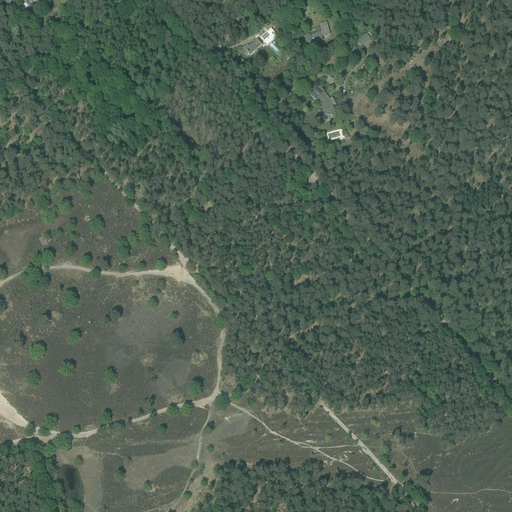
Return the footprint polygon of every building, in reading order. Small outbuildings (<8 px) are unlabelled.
[(259,11),(255,18),(259,21),(264,14),(259,11)] [(309,34),(306,36),(303,37),(306,44),(312,41),(313,40),(315,44),(323,41),(321,37),(330,35),(326,23),(319,25),(322,33),(319,33),(319,32),(310,36),(309,34)] [(271,30),(261,38),(264,42),(262,44),(263,45),(265,43),(275,34),(271,30)] [(366,34),(356,42),(361,48),(371,41),(366,34)] [(249,54),(250,55),(261,45),(262,46),(257,40),(257,41),(251,47),(248,45),(246,46),(242,49),(243,49),(245,52),(246,51),(247,52),(247,53),(248,54),(249,54)] [(331,98),(328,100),(327,99),(326,98),(325,96),(324,95),(323,94),(324,93),(318,88),(311,96),(316,100),(318,99),(319,100),(320,101),(321,102),(322,103),(322,104),(323,106),(324,107),(324,109),(323,110),(326,117),(333,114),(333,113),(333,111),(332,109),(331,108),(331,106),(334,105),(333,103),(332,101),(332,100),(331,98)] [(327,135),(330,140),(337,136),(335,131),(327,135)]
